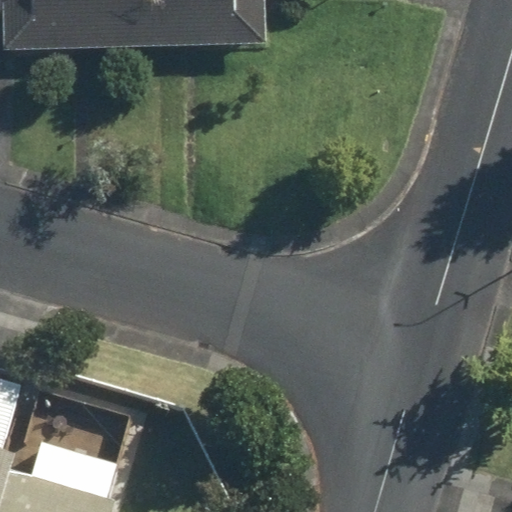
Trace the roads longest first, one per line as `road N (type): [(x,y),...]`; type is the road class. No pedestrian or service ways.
road 1 (residential): [(0,245),(421,363)]
road 2 (residential): [(511,40),(421,363)]
road 3 (residential): [(421,363),(378,511)]
